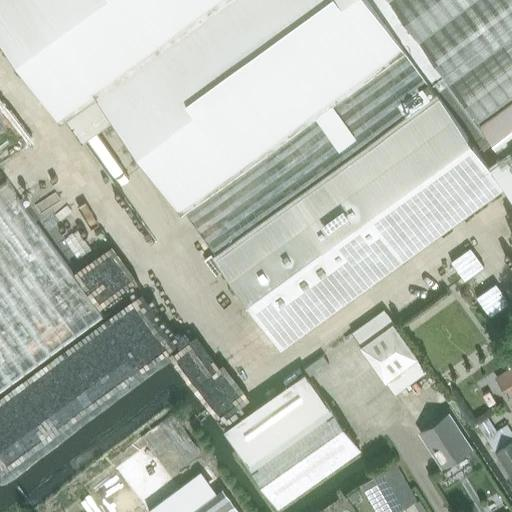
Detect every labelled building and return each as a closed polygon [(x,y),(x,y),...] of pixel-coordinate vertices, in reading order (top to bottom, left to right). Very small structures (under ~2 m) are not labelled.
[(0,0),(0,30),(8,42),(6,43),(12,51),(14,50),(16,53),(12,55),(19,64),(22,61),(24,64),(22,65),(28,74),(30,72),(61,115),(62,114),(77,135),(113,109),(185,209),(405,47),(370,0),(0,0)] [(511,0),(370,0),(405,47),(437,92),(467,132),(511,99),(511,0)] [(405,47),(185,209),(217,252),(437,92),(405,47)] [(437,92),(217,252),(284,345),(355,293),(504,184),(492,167),(467,132),(437,92)] [(511,99),(467,132),(492,167),(511,152),(511,99)] [(0,390),(102,314),(5,182),(0,185),(0,390)] [(511,257),(496,234),(476,248),(500,284),(511,276),(511,257)] [(470,247),(451,261),(464,280),(483,266),(470,247)] [(496,284),(477,297),(491,317),(509,303),(496,284)] [(360,346),(385,381),(417,358),(392,323),(360,346)] [(225,427),(244,456),(243,456),(278,506),(360,448),(325,399),(305,371),(225,427)] [(172,412),(109,458),(146,508),(149,511),(232,511),(236,509),(237,509),(238,508),(205,465),(173,490),(171,488),(208,461),(172,412)] [(448,414),(420,433),(421,434),(424,432),(445,463),(441,465),(442,466),(470,448),(448,414)] [(511,440),(495,451),(511,477),(511,440)] [(373,477),(392,511),(394,511),(416,499),(397,464),(373,477)]
